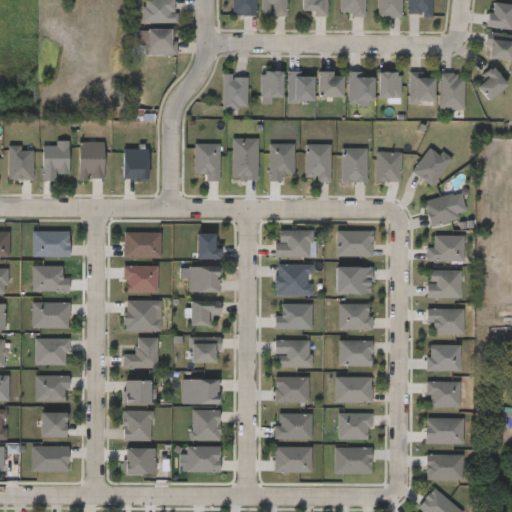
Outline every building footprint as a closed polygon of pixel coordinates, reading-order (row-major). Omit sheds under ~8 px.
[(175,0),(175,23),(141,23),(141,0),(175,0)] [(255,0),(255,16),(232,16),(232,0),(255,0)] [(285,0),(285,16),(260,16),(260,0),(285,0)] [(301,15),(301,0),(326,0),(326,15),(301,15)] [(338,15),(338,0),(363,0),(363,16),(338,15)] [(400,0),(400,17),(376,17),(376,0),(400,0)] [(430,0),(430,15),(406,15),(406,0),(430,0)] [(511,5),(510,30),(485,28),(488,3),(511,5)] [(175,55),(145,55),(145,30),(175,30),(175,55)] [(511,35),(511,52),(511,61),(487,59),(488,48),(483,47),(485,33),(511,35)] [(483,73),(493,67),(506,87),(486,100),(477,86),(487,80),(483,73)] [(260,97),(260,72),(282,72),(282,97),(260,97)] [(342,97),(317,97),(317,72),(342,72),(342,97)] [(399,99),(378,99),(378,72),(399,72),(399,99)] [(312,101),(287,101),(287,73),(312,73),(312,101)] [(347,103),(347,73),(372,73),(372,103),(347,103)] [(408,74),(433,74),(433,103),(408,103),(408,74)] [(438,109),(438,74),(463,74),(463,109),(438,109)] [(221,109),(221,76),(246,76),(246,109),(221,109)] [(258,139),(232,138),(232,181),(258,181),(258,139)] [(103,142),(103,179),(78,179),(78,142),(103,142)] [(57,181),(41,181),(41,144),(68,144),(68,175),(57,175),(57,181)] [(218,144),(218,181),(204,181),(204,175),(193,175),(193,144),(218,144)] [(267,144),(292,144),(292,174),(281,174),(281,181),(267,181),(267,144)] [(304,180),(304,144),(328,144),(328,180),(304,180)] [(31,180),(7,180),(7,148),(31,148),(31,180)] [(364,148),(364,182),(340,182),(340,148),(364,148)] [(453,160),(442,151),(438,155),(429,148),(411,171),(431,187),(453,160)] [(122,180),(122,149),(146,149),(146,180),(122,180)] [(400,182),(402,153),(376,152),(375,182),(400,182)] [(424,200),(429,226),(459,220),(458,214),(465,212),(462,193),(424,200)] [(310,230),(310,257),(273,257),(273,230),(310,230)] [(0,257),(9,258),(10,232),(0,231),(0,257)] [(69,258),(70,232),(32,231),(32,257),(69,258)] [(336,256),(372,257),(373,232),(336,231),(336,256)] [(161,233),(124,232),(123,258),(161,259),(161,233)] [(195,259),(195,234),(214,234),(214,248),(218,248),(218,259),(195,259)] [(464,236),(433,236),(433,248),(427,248),(426,262),(464,262),(464,236)] [(310,296),(273,296),(273,265),(310,265),(310,296)] [(32,292),(69,292),(70,278),(62,278),(63,267),(32,266),(32,292)] [(156,267),(156,292),(123,292),(123,267),(156,267)] [(186,292),(186,267),(218,267),(218,292),(186,292)] [(369,267),(369,294),(334,294),(334,267),(369,267)] [(0,294),(4,295),(4,286),(9,286),(9,269),(0,268),(0,294)] [(458,272),(458,298),(425,298),(425,272),(458,272)] [(189,325),(189,300),(218,301),(218,316),(210,316),(210,326),(189,325)] [(123,301),(158,301),(158,331),(123,331),(123,301)] [(70,303),(32,302),(31,328),(69,329),(70,303)] [(312,330),(312,304),(281,304),(281,316),(275,316),(275,330),(312,330)] [(337,305),(370,305),(370,330),(337,330),(337,305)] [(464,335),(464,309),(426,309),(426,323),(433,323),(434,336),(464,335)] [(156,369),(121,369),(121,356),(134,356),(134,338),(156,338),(156,369)] [(190,362),(190,338),(218,338),(218,362),(190,362)] [(65,366),(65,353),(69,353),(69,339),(34,339),(35,366),(65,366)] [(309,368),(273,368),(273,341),(309,341),(309,368)] [(337,367),(337,341),(370,341),(370,367),(337,367)] [(460,346),(430,345),(430,357),(426,357),(426,371),(460,372),(460,346)] [(0,401),(9,402),(9,375),(0,375),(0,401)] [(69,376),(35,375),(34,401),(64,402),(65,390),(69,390),(69,376)] [(308,377),(275,377),(275,404),(309,403),(308,377)] [(372,377),(334,378),(335,404),(372,403),(372,377)] [(149,380),(149,404),(124,404),(124,380),(149,380)] [(218,405),(186,405),(186,380),(218,380),(218,405)] [(460,382),(426,382),(426,396),(430,396),(430,408),(460,408),(460,382)] [(149,441),(121,440),(122,411),(149,411),(149,441)] [(189,411),(218,411),(218,440),(189,440),(189,411)] [(40,437),(40,413),(66,413),(66,437),(40,437)] [(337,440),(368,441),(368,428),(372,428),(372,414),(338,413),(337,440)] [(274,440),(312,440),(311,414),(278,414),(279,426),(274,426),(274,440)] [(464,419),(426,418),(426,445),(463,445),(464,419)] [(68,473),(68,447),(31,446),(31,473),(68,473)] [(179,473),(220,473),(220,447),(187,446),(186,455),(179,454),(179,473)] [(312,447),(275,447),(274,473),(311,474),(312,447)] [(153,473),(123,473),(123,448),(153,448),(153,473)] [(371,475),(372,449),(335,448),(334,474),(371,475)] [(424,480),(424,454),(461,454),(461,480),(424,480)] [(453,511),(457,507),(433,488),(416,510),(412,507),(407,511),(432,511),(437,507),(443,511),(453,511)]
